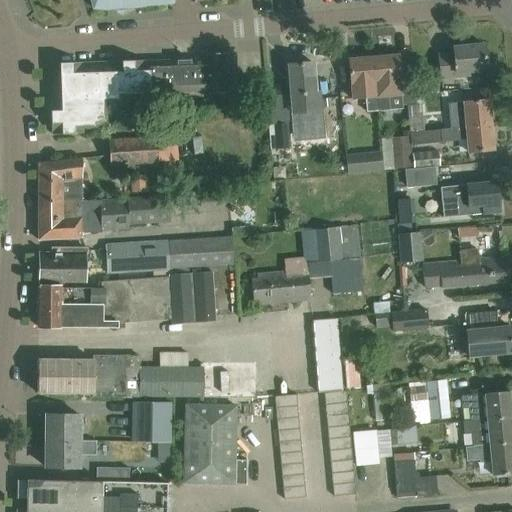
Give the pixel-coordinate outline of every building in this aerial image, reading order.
[(90,0),(93,8),(109,10),(173,4),(173,1),(172,1),(171,0),(90,0)] [(489,57),(485,57),(484,44),(453,47),(454,54),(439,55),(441,77),(469,74),(469,71),(486,69),(486,67),(490,66),(489,57)] [(149,61),(51,64),(53,133),(57,133),(82,132),(82,127),(93,126),(105,120),(105,105),(119,105),(119,100),(151,99),(151,93),(206,91),(206,92),(237,91),(236,53),(205,54),(205,59),(149,61)] [(399,54),(373,57),(378,108),(378,111),(403,109),(402,105),(407,105),(415,104),(414,95),(413,82),(402,84),(399,54)] [(373,57),(349,59),(353,99),(366,98),(367,112),(378,111),(378,108),(373,57)] [(291,113),(308,111),(320,110),(319,93),(316,93),(313,63),(288,65),(290,96),(291,113)] [(414,82),(413,82),(414,95),(439,92),(439,88),(425,89),(425,82),(414,83),(414,82)] [(441,129),(491,124),(489,100),(463,102),(464,115),(440,118),(441,129)] [(415,104),(407,105),(407,115),(422,114),(421,104),(415,104)] [(275,149),(291,147),(288,123),(273,124),(275,149)] [(414,144),(442,141),(467,139),(468,152),(494,150),(491,124),(441,129),(413,132),(414,144)] [(110,167),(158,163),(156,136),(108,139),(110,167)] [(410,145),(392,146),(394,168),(411,167),(410,145)] [(363,153),(365,173),(383,171),(381,151),(363,153)] [(413,153),(414,168),(440,166),(439,151),(413,153)] [(39,203),(82,201),(82,159),(39,164),(39,203)] [(434,168),(413,169),(406,170),(408,187),(436,184),(434,168)] [(132,193),(149,191),(146,175),(130,177),(132,193)] [(466,185),(440,188),(443,217),(483,214),(500,212),(497,181),(466,185)] [(258,194),(237,195),(238,221),(259,220),(258,194)] [(127,199),(82,201),(39,203),(39,241),(82,236),(82,231),(129,228),(129,224),(169,221),(167,195),(127,198),(127,199)] [(214,208),(212,195),(194,197),(195,210),(214,208)] [(316,262),(342,259),(339,227),(313,229),(316,262)] [(231,228),(231,236),(105,244),(107,274),(171,270),(171,275),(189,274),(188,268),(234,265),(233,238),(245,237),(245,228),(231,228)] [(403,263),(425,261),(423,232),(400,234),(403,263)] [(39,285),(60,285),(63,285),(63,283),(85,282),(85,250),(54,250),(54,253),(39,254),(39,285)] [(507,281),(505,258),(486,259),(485,259),(479,259),(478,250),(460,251),(461,261),(423,265),(425,287),(442,286),(442,287),(507,281)] [(349,259),(330,261),(332,291),(351,289),(349,259)] [(252,280),(254,301),(259,301),(260,305),(310,301),(307,270),(257,275),(258,280),(252,280)] [(170,275),(170,278),(101,283),(101,287),(60,290),(60,285),(39,285),(38,328),(61,328),(61,327),(117,327),(117,324),(173,319),(173,323),(215,320),(212,272),(189,274),(171,275),(170,275)] [(427,309),(391,312),(376,314),(377,329),(392,327),(393,331),(428,328),(427,309)] [(511,352),(511,344),(510,326),(494,327),(493,315),(469,318),(470,330),(466,330),(466,333),(458,334),(460,354),(468,354),(469,356),(511,352)] [(313,335),(337,333),(336,319),(312,321),(313,335)] [(314,350),(338,348),(337,333),(313,335),(314,350)] [(316,364),(340,362),(338,348),(314,350),(316,364)] [(253,362),(200,367),(187,367),(187,352),(159,352),(159,367),(140,367),(140,356),(99,356),(99,370),(94,370),(94,360),(38,360),(38,393),(92,393),(92,397),(140,397),(140,396),(200,396),(200,395),(205,398),(256,392),(253,362)] [(357,361),(344,362),(346,388),(359,387),(357,361)] [(317,378),(341,376),(340,362),(316,364),(317,378)] [(341,376),(317,378),(318,393),(342,391),(341,376)] [(423,385),(409,386),(410,401),(427,400),(430,420),(450,418),(446,379),(426,381),(426,385),(423,385)] [(325,405),(347,403),(345,391),(324,393),(325,405)] [(471,421),(511,417),(509,391),(461,396),(462,408),(470,408),(471,421)] [(385,393),(372,394),(375,421),(388,420),(385,393)] [(275,408),(298,406),(296,394),(274,397),(275,408)] [(131,401),(131,442),(171,442),(171,402),(131,401)] [(347,403),(325,405),(326,417),(348,415),(347,403)] [(234,484),(236,406),(185,404),(183,483),(234,484)] [(298,406),(275,408),(277,420),(299,418),(298,406)] [(46,441),(80,441),(80,416),(46,415),(46,441)] [(348,415),(326,417),(327,428),(349,426),(348,415)] [(471,421),(464,421),(465,434),(488,432),(490,445),(511,442),(511,423),(511,417),(471,421)] [(299,418),(277,420),(278,431),(300,429),(299,418)] [(349,426),(327,428),(328,439),(350,437),(349,426)] [(415,426),(389,429),(391,445),(417,442),(415,426)] [(300,429),(278,431),(279,442),(301,440),(300,429)] [(376,430),(352,432),(355,466),(379,463),(376,430)] [(350,437),(328,439),(329,450),(351,448),(350,437)] [(301,440),(279,442),(280,454),(302,451),(301,440)] [(80,441),(46,441),(46,467),(80,467),(80,454),(88,454),(88,441),(80,441)] [(511,442),(490,445),(465,447),(466,459),(480,458),(480,457),(491,457),(492,475),(511,472),(511,442)] [(351,448),(329,450),(330,462),(352,460),(351,448)] [(302,451),(280,454),(281,465),(303,463),(302,451)] [(393,454),(394,462),(389,462),(391,494),(396,493),(397,498),(416,496),(416,495),(437,493),(435,475),(419,477),(418,471),(415,472),(414,460),(413,452),(393,454)] [(352,460),(330,462),(331,473),(353,471),(352,460)] [(303,463),(281,465),(282,476),(304,474),(303,463)] [(97,468),(97,482),(129,483),(130,469),(97,468)] [(353,471),(331,473),(332,484),(354,482),(353,471)] [(304,474),(282,476),(283,487),(305,485),(304,474)] [(97,482),(27,480),(26,511),(167,511),(168,483),(129,483),(97,482)] [(354,482),(332,484),(334,496),(355,494),(354,482)] [(305,485),(283,487),(284,499),(306,497),(305,485)]
